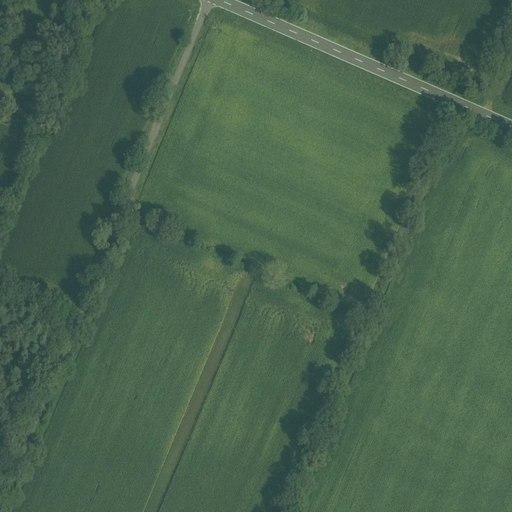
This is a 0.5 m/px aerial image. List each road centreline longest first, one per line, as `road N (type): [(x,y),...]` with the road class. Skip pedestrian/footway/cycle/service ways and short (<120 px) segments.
road 1 (unclassified): [(0,502),(209,0)]
road 2 (secondary): [(215,0),(511,128)]
